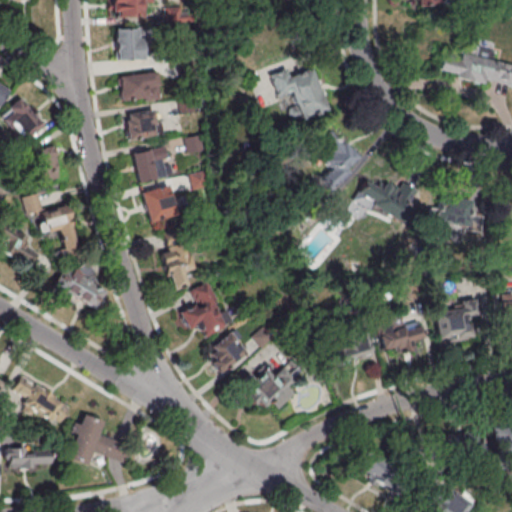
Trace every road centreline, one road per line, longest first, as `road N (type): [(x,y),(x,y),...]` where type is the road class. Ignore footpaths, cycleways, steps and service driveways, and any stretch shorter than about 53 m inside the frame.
road 1 (residential): [(511,382),(399,403),(327,430),(253,474),(188,496),(93,511)]
road 2 (residential): [(329,511),(253,474),(189,421),(0,310)]
road 3 (residential): [(189,421),(143,336),(79,96)]
road 4 (residential): [(511,148),(446,141),(398,116),(362,62),(355,0)]
